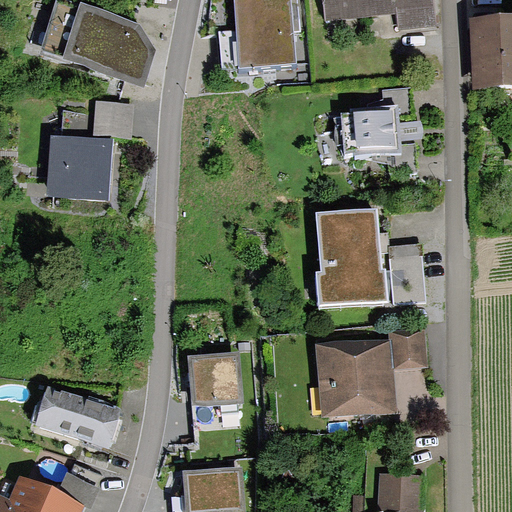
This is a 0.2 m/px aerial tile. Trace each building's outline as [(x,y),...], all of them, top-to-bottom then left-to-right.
[(234,0),(237,34),(218,36),(221,74),(297,68),(294,36),(301,36),(297,0),(234,0)] [(323,0),(326,24),(396,17),(398,33),(438,29),(434,0),(323,0)] [(58,2),(40,60),(145,92),(157,53),(139,27),(58,2)] [(511,21),(469,23),(472,94),(511,92),(511,21)] [(350,117),(342,118),(345,163),(372,161),(373,167),(389,169),(390,178),(419,176),(416,142),(423,142),(424,137),(424,132),(423,128),(421,123),(414,123),(411,91),(383,93),(383,102),(368,108),(368,112),(351,114),(350,117)] [(62,139),(51,139),(46,204),(109,208),(114,140),(132,142),(134,107),(96,104),(96,115),(63,113),(62,139)] [(378,214),(316,219),(321,278),(315,279),(318,314),(390,308),(387,273),(383,273),(382,256),(390,255),(389,249),(388,235),(380,235),(378,214)] [(422,246),(389,249),(390,255),(394,307),(427,304),(422,246)] [(389,342),(317,349),(323,423),(399,416),(395,372),(429,369),(425,331),(388,334),(389,342)] [(240,356),(188,361),(193,413),(245,408),(240,356)] [(36,431),(110,453),(122,414),(48,391),(36,431)] [(275,471),(282,481),(294,480),(299,469),(292,459),(281,460),(275,471)] [(246,511),(243,471),(183,476),(185,511),(246,511)] [(423,511),(423,510),(424,478),(380,476),(378,511),(423,511)] [(0,511),(84,511),(85,510),(90,511),(91,511),(101,490),(70,477),(61,499),(20,482),(11,504),(0,499),(0,511)] [(364,511),(365,497),(353,497),(352,511),(364,511)]
